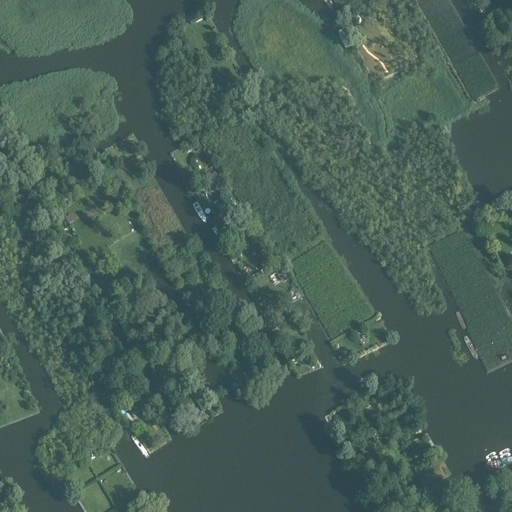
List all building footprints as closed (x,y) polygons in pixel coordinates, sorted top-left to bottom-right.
[(213,181),(219,177),(216,173),(210,177),(213,181)] [(114,200),(120,196),(116,191),(111,195),(114,200)] [(196,203),(191,206),(194,211),(199,208),(196,203)] [(276,273),(283,284),(288,281),(282,270),(276,273)] [(304,296),(300,289),(293,293),(298,300),(304,296)] [(184,411),(174,416),(179,425),(189,419),(184,411)] [(378,437),(376,430),(370,432),(372,439),(378,437)]
